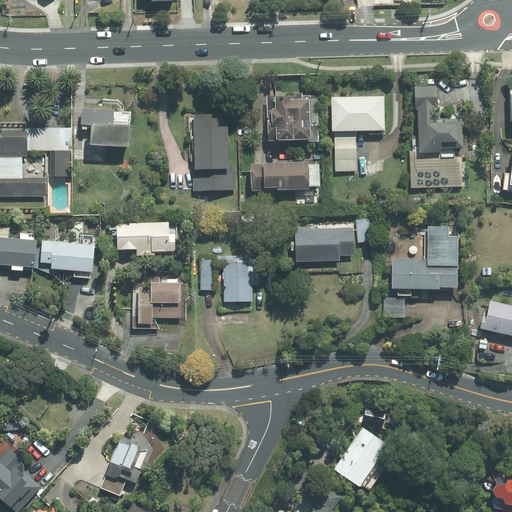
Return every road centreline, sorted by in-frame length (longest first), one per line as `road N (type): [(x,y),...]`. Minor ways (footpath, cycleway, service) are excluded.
road 1 (secondary): [(0,46),(392,39)]
road 2 (secondary): [(0,319),(160,386),(267,383)]
road 3 (secondary): [(267,383),(365,364),(511,401)]
road 4 (residential): [(267,383),(269,421),(226,511)]
